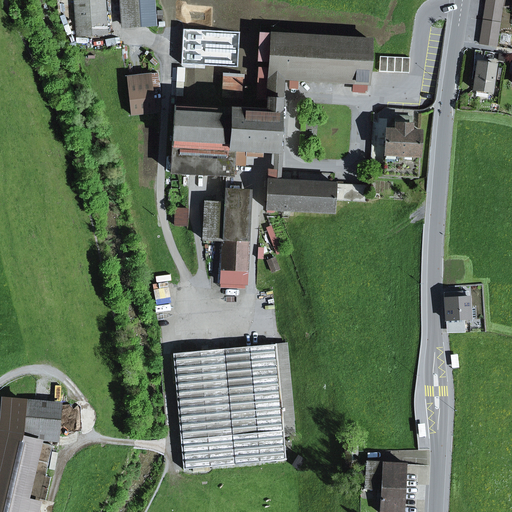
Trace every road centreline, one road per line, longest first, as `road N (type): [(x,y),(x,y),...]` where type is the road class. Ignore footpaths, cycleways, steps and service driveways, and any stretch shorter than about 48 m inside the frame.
road 1 (tertiary): [(437,511),(438,222),(465,0)]
road 2 (track): [(326,375),(324,419),(313,445),(288,468),(184,479),(175,473),(172,442)]
road 3 (track): [(0,387),(22,371),(62,378),(86,410),(91,435)]
